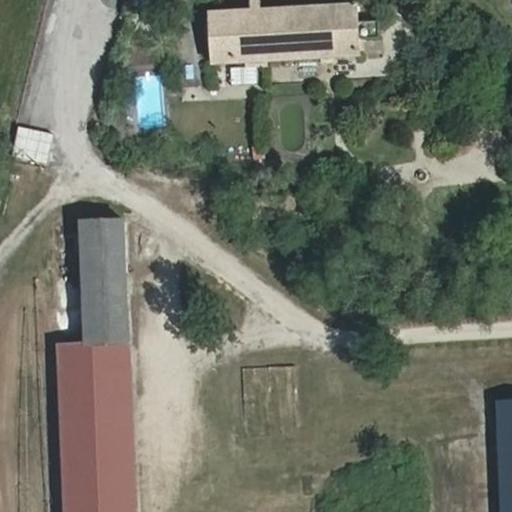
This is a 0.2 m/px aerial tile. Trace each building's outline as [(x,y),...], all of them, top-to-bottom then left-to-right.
[(371,42),(373,24),(279,28),(273,17),(257,17),(259,31),(227,34),(229,89),(373,80),(372,60),(399,61),(399,40),(371,42)] [(135,76),(137,128),(165,127),(163,75),(135,76)] [(382,183),(389,214),(485,198),(480,166),(382,183)] [(301,198),(268,198),(268,218),(301,218),(301,198)] [(79,233),(88,357),(139,353),(132,229),(79,233)] [(151,511),(139,353),(88,357),(67,358),(78,511),(151,511)] [(511,511),(511,423),(487,425),(488,511),(511,511)]
